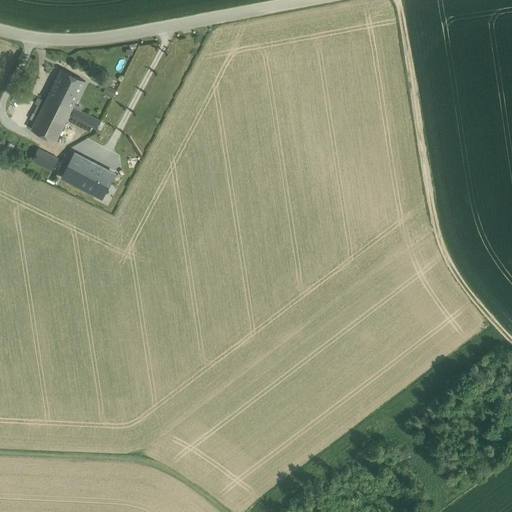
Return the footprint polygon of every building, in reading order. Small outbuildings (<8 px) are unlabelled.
[(85,81),(61,69),(48,95),(73,106),(85,81)] [(105,85),(103,93),(113,96),(116,88),(105,85)] [(73,106),(48,95),(31,129),(56,141),(69,114),(73,106)] [(101,121),(73,106),(69,114),(97,129),(101,121)] [(70,164),(38,148),(32,160),(63,176),(70,164)] [(89,154),(80,149),(77,155),(75,154),(70,164),(63,176),(102,196),(113,174),(86,159),(89,154)] [(113,174),(102,196),(110,201),(122,178),(113,174)]
